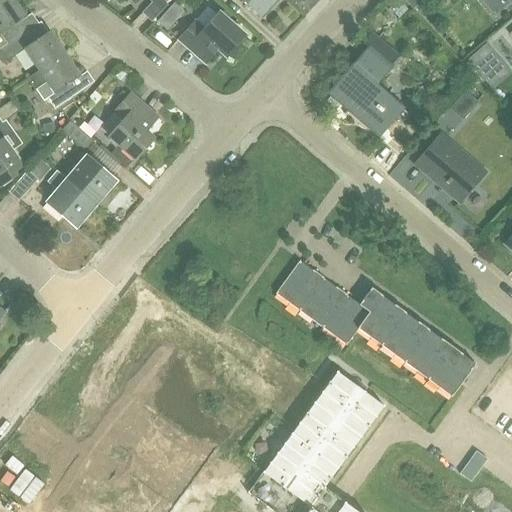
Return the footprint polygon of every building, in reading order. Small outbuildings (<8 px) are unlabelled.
[(0,49),(2,48),(23,34),(16,24),(27,16),(16,0),(1,0),(0,1),(0,49)] [(168,4),(165,0),(150,0),(152,1),(142,12),(152,21),(168,4)] [(245,0),(262,15),(276,0),(245,0)] [(408,0),(405,3),(413,10),(423,1),(421,0),(408,0)] [(483,0),(495,13),(508,3),(505,0),(483,0)] [(157,21),(166,29),(182,11),(173,3),(157,21)] [(196,20),(180,38),(207,62),(219,48),(227,55),(245,34),(220,11),(205,29),(196,20)] [(40,69),(28,77),(28,78),(40,70),(66,52),(51,30),(49,31),(42,21),(23,34),(2,48),(0,49),(0,60),(2,64),(9,59),(25,48),(40,69)] [(486,44),(467,60),(481,77),(500,61),(486,44)] [(403,107),(376,84),(392,65),(371,47),(331,93),(379,134),(403,107)] [(45,99),(49,97),(56,107),(76,93),(69,83),(81,75),(66,52),(40,70),(28,78),(36,89),(37,88),(45,99)] [(479,101),(466,90),(450,108),(463,120),(479,101)] [(155,137),(147,130),(159,116),(131,92),(116,110),(125,118),(110,135),(119,143),(111,152),(127,166),(135,157),(136,158),(155,137)] [(0,186),(1,187),(18,175),(16,172),(25,166),(20,159),(13,150),(4,136),(14,129),(6,119),(3,121),(0,123),(0,186)] [(62,130),(84,149),(92,139),(70,120),(62,130)] [(483,172),(441,134),(417,162),(444,186),(443,187),(458,200),(483,172)] [(87,155),(68,178),(97,203),(117,181),(114,179),(89,157),(87,155)] [(28,170),(28,169),(9,192),(19,201),(38,178),(37,177),(39,176),(30,168),(28,170)] [(77,226),(97,203),(68,178),(67,179),(56,171),(47,182),(57,190),(48,201),(77,226)] [(323,276),(300,259),(276,293),(298,309),(323,276)] [(298,309),(322,327),(347,294),(323,276),(298,309)] [(323,327),(347,345),(369,313),(347,294),(323,327)] [(381,294),(359,329),(380,344),(405,311),(381,294)] [(405,311),(380,344),(405,363),(427,328),(405,311)] [(428,329),(405,363),(427,379),(452,346),(428,329)] [(427,379),(451,397),(475,364),(452,347),(427,379)] [(383,406),(337,371),(248,492),(275,511),(357,511),(324,487),(383,406)] [(184,379),(86,511),(170,511),(238,419),(184,379)] [(471,458),(482,466),(487,459),(476,451),(471,458)]
